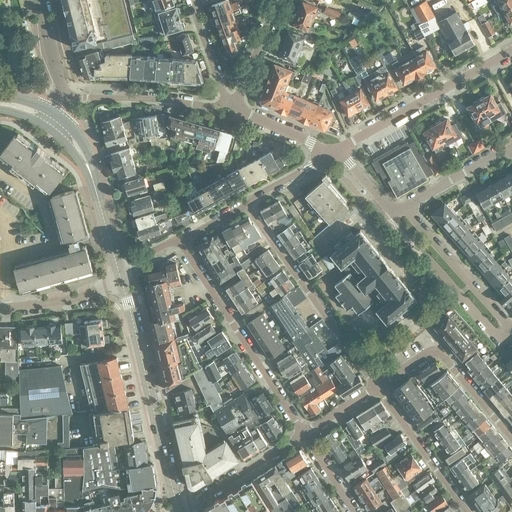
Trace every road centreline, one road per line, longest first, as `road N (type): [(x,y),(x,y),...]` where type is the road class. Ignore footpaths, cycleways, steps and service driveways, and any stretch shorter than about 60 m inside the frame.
road 1 (tertiary): [(179,511),(119,275)]
road 2 (residential): [(376,384),(246,205)]
road 3 (residential): [(332,152),(511,48)]
road 4 (residential): [(376,384),(437,347),(511,436)]
road 5 (residential): [(393,215),(499,340),(511,331)]
road 6 (residential): [(211,287),(305,432)]
road 7 (residential): [(233,106),(64,94)]
road 8 (residential): [(511,326),(407,207)]
road 9 (residential): [(376,384),(468,511)]
road 10 (residential): [(305,432),(180,511)]
road 11 (residential): [(0,309),(73,300),(119,275)]
